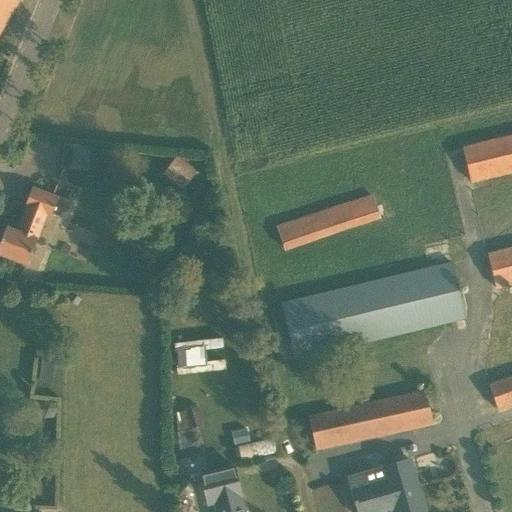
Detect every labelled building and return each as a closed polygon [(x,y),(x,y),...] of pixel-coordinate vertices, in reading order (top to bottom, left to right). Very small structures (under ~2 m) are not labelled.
[(0,0),(0,32),(19,0),(0,0)] [(511,171),(511,136),(462,149),(470,182),(511,171)] [(88,145),(62,144),(61,166),(87,168),(88,145)] [(175,156),(162,173),(182,189),(196,171),(175,156)] [(72,203),(57,198),(31,188),(24,206),(26,207),(16,231),(5,227),(1,239),(0,239),(0,255),(26,265),(36,239),(48,243),(58,215),(67,218),(72,203)] [(373,196),(296,222),(277,228),(284,248),(380,216),(373,196)] [(511,283),(511,249),(488,255),(495,288),(511,283)] [(189,263),(167,307),(184,315),(206,272),(189,263)] [(452,263),(281,304),(294,358),(465,318),(452,263)] [(172,372),(221,371),(220,339),(170,340),(172,372)] [(38,362),(34,381),(45,382),(48,364),(38,362)] [(497,410),(511,405),(511,378),(489,386),(497,410)] [(308,417),(315,448),(432,423),(425,392),(308,417)] [(183,410),(188,429),(202,425),(197,407),(183,410)] [(234,443),(236,458),(275,453),(273,438),(234,443)] [(423,511),(409,459),(347,476),(353,502),(355,506),(357,511),(382,511),(384,511),(382,506),(392,504),(394,511),(423,511)] [(243,511),(240,496),(242,496),(234,466),(199,475),(207,504),(215,502),(217,511),(243,511)]
